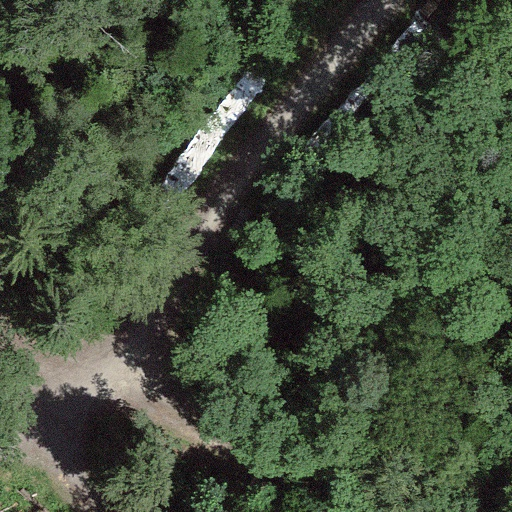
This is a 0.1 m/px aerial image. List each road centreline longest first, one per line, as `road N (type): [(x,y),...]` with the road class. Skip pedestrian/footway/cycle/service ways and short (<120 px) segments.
road 1 (track): [(381,0),(127,333)]
road 2 (track): [(127,333),(486,511)]
road 3 (track): [(74,386),(79,469),(108,511)]
